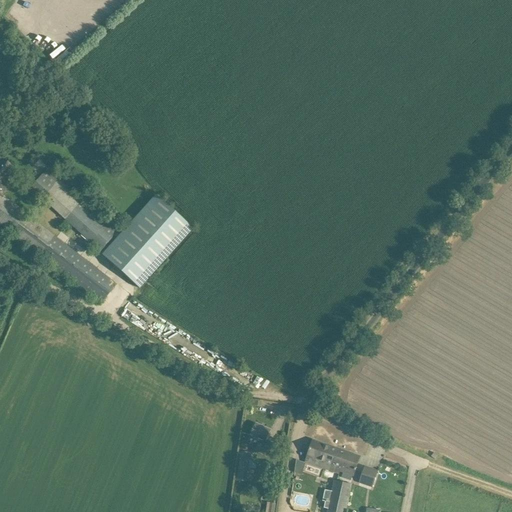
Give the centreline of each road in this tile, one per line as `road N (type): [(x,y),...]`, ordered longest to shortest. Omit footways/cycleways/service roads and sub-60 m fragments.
road 1 (unclassified): [(381,446),(321,416),(312,398),(317,384),(511,152)]
road 2 (track): [(381,446),(511,491)]
